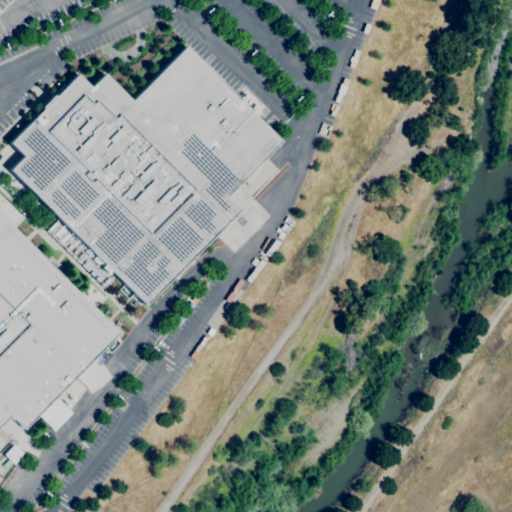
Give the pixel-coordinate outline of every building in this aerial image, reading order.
[(41,110),(40,106),(51,95),(55,95),(76,74),(89,87),(103,74),(130,100),(184,46),(280,141),(226,196),(240,210),(145,305),(8,169),(22,156),(8,142),(41,110)] [(0,424),(0,215),(118,333),(23,429),(9,415),(0,424)] [(53,235),(49,231),(58,222),(62,225),(53,235)] [(60,241),(56,238),(65,228),(69,232),(60,241)] [(81,261),(77,257),(82,252),(86,256),(81,261)] [(98,282),(80,265),(86,260),(92,266),(92,267),(103,277),(98,282)]
